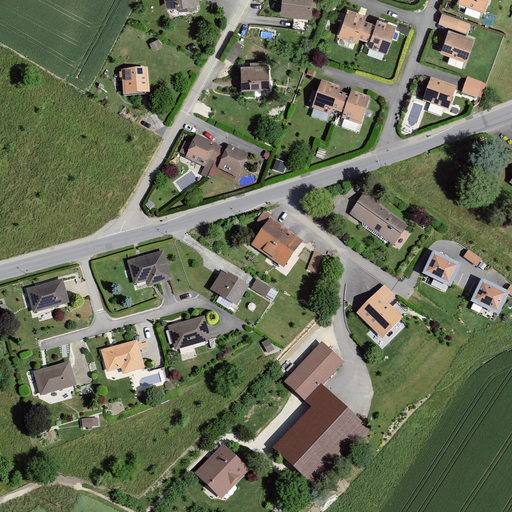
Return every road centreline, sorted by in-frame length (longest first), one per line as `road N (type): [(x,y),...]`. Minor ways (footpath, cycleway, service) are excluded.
road 1 (residential): [(113,244),(244,0)]
road 2 (tertiary): [(113,244),(375,162)]
road 3 (residential): [(375,162),(431,0)]
road 4 (tertiary): [(375,162),(511,111)]
